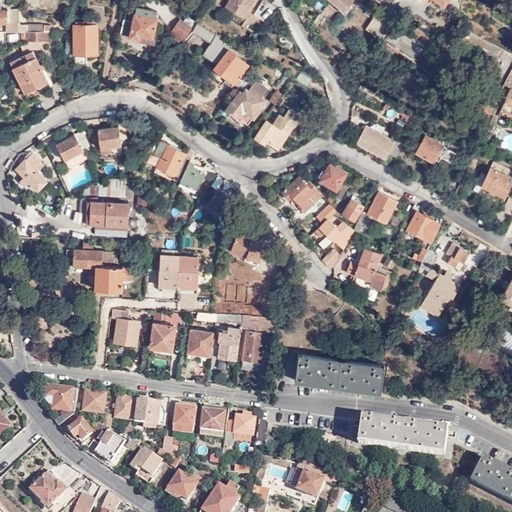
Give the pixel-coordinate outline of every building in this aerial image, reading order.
[(7,2),(6,0),(0,0),(0,21),(19,20),(19,7),(10,7),(10,6),(11,5),(11,1),(7,2)] [(254,1),(253,0),(230,0),(227,5),(244,16),(254,1)] [(268,0),(262,0),(253,14),(265,21),(276,5),(268,0)] [(332,0),(344,12),(356,0),(332,0)] [(131,37),(155,42),(160,16),(158,16),(159,10),(147,7),(147,4),(141,2),(140,6),(138,6),(136,13),(127,11),(122,34),(130,36),(131,37)] [(382,35),(389,21),(373,13),(367,28),(382,35)] [(195,28),(199,22),(189,16),(185,21),(195,28)] [(193,31),(195,28),(185,21),(182,19),(172,35),(184,44),(193,31)] [(217,64),(230,74),(226,78),(224,81),(231,87),(240,77),(242,79),(246,74),(244,73),(249,65),(230,49),(224,44),(226,40),(199,22),(195,28),(193,31),(211,43),(203,54),(217,64)] [(75,23),(75,53),(97,53),(97,23),(75,23)] [(51,42),(51,32),(27,32),(27,40),(44,40),(44,42),(51,42)] [(48,81),(32,51),(10,62),(25,92),(48,81)] [(226,78),(230,74),(217,64),(214,68),(226,78)] [(257,80),(248,90),(245,88),(241,92),(239,90),(223,110),(247,128),(254,117),(253,116),(266,100),(262,97),(268,89),(257,80)] [(275,104),(281,93),(277,90),(270,101),(275,104)] [(511,90),(510,90),(501,111),(511,115),(511,90)] [(265,118),(253,138),(265,145),(266,143),(268,140),(278,147),(291,126),(294,128),(300,116),(289,109),(283,117),(278,114),(272,123),(265,118)] [(119,124),(120,127),(99,130),(102,148),(122,145),(121,139),(128,137),(126,123),(119,124)] [(357,142),(386,159),(389,153),(390,151),(395,141),(397,138),(399,135),(394,132),(392,137),(393,138),(392,139),(390,138),(366,125),(357,142)] [(90,145),(82,131),(75,135),(75,134),(56,144),(65,161),(84,151),(86,155),(92,153),(90,145)] [(397,138),(395,141),(402,145),(407,138),(399,134),(399,135),(397,138)] [(416,152),(434,161),(438,153),(443,144),(444,144),(426,134),(416,152)] [(180,183),(190,161),(192,157),(184,154),(168,146),(169,145),(161,141),(156,150),(154,155),(152,154),(148,161),(158,166),(154,173),(170,180),(172,180),(180,183)] [(390,151),(389,153),(395,157),(402,145),(395,141),(390,151)] [(438,153),(451,160),(456,152),(443,144),(438,153)] [(184,154),(192,157),(194,153),(187,148),(184,154)] [(47,167),(33,153),(17,169),(23,175),(17,182),(24,189),(31,182),(39,191),(49,180),(41,172),(47,167)] [(212,183),(218,174),(210,167),(205,173),(202,170),(204,168),(194,164),(190,161),(180,183),(195,191),(204,177),(212,183)] [(482,186),(505,197),(511,182),(511,170),(493,162),(482,186)] [(321,180),(337,189),(347,173),(330,163),(321,180)] [(323,196),(310,182),(306,185),(299,176),(282,192),(289,200),(293,196),(300,205),(299,207),(304,212),(323,196)] [(132,195),(130,177),(104,179),(105,196),(132,195)] [(42,195),(49,201),(56,194),(50,187),(42,195)] [(220,187),(208,205),(226,217),(237,202),(232,199),(234,197),(220,187)] [(398,201),(380,192),(369,214),(387,223),(398,201)] [(137,203),(147,204),(147,196),(137,195),(137,203)] [(352,198),(343,211),(355,219),(364,205),(352,198)] [(80,224),(91,224),(92,202),(84,202),(80,202),(80,224)] [(92,202),(91,224),(116,226),(125,226),(128,226),(129,204),(92,202)] [(433,243),(440,225),(418,213),(409,229),(433,243)] [(343,250),(352,237),(356,229),(344,221),(337,228),(329,219),(315,232),(319,236),(326,231),(343,250)] [(267,243),(238,231),(230,250),(248,257),(247,261),(256,264),(261,251),(264,252),(267,243)] [(327,235),(318,241),(322,248),(332,242),(327,235)] [(115,252),(94,251),(95,241),(84,241),(83,251),(67,250),(66,266),(97,268),(96,289),(123,291),(123,280),(132,280),(133,269),(137,269),(138,259),(124,259),(124,267),(114,267),(115,252)] [(459,260),(464,263),(471,251),(453,241),(447,253),(451,255),(447,262),(455,267),(459,260)] [(375,270),(380,254),(365,247),(358,263),(351,260),(346,272),(370,281),(369,285),(380,290),(386,275),(375,270)] [(423,248),(418,261),(424,263),(429,251),(423,248)] [(334,250),(322,260),(326,265),(332,267),(340,256),(334,250)] [(424,263),(422,267),(428,270),(426,274),(435,279),(423,300),(441,311),(450,295),(453,297),(460,285),(451,279),(443,275),(439,273),(439,274),(430,268),(438,255),(429,250),(429,251),(424,263)] [(160,254),(159,286),(197,288),(198,256),(160,254)] [(396,263),(388,258),(383,265),(391,270),(396,263)] [(446,270),(443,275),(451,279),(454,274),(446,270)] [(511,309),(511,312),(511,278),(501,301),(511,306),(511,309)] [(441,311),(423,300),(420,304),(438,315),(441,311)] [(58,317),(73,318),(73,307),(59,306),(58,317)] [(127,312),(112,309),(111,317),(115,317),(112,342),(135,345),(139,320),(127,318),(127,312)] [(176,325),(178,312),(166,310),(164,321),(162,320),(163,311),(154,311),(148,346),(171,349),(176,325)] [(186,313),(178,312),(176,325),(185,326),(186,313)] [(215,319),(217,312),(207,312),(197,312),(197,319),(215,320),(215,319)] [(242,322),(243,315),(243,313),(217,312),(215,319),(220,320),(221,320),(242,322)] [(242,322),(241,327),(273,331),(275,317),(243,315),(242,322)] [(452,327),(446,324),(439,340),(445,343),(452,327)] [(213,339),(210,354),(223,356),(223,358),(234,359),(239,328),(228,326),(227,332),(219,331),(218,340),(213,339)] [(186,352),(188,352),(197,353),(198,353),(200,355),(204,356),(208,355),(209,355),(213,331),(190,328),(186,352)] [(242,359),(259,362),(263,332),(246,330),(242,359)] [(259,362),(268,363),(274,333),(263,332),(259,362)] [(295,380),(381,392),(385,367),(299,353),(295,380)] [(258,369),(259,362),(242,359),(241,367),(258,369)] [(54,420),(58,425),(75,412),(78,390),(43,385),(42,395),(48,404),(52,404),(52,409),(66,411),(54,420)] [(106,394),(86,391),(84,411),(104,414),(106,394)] [(115,418),(133,420),(135,400),(133,400),(131,398),(123,397),(122,398),(118,398),(115,418)] [(164,425),(166,413),(159,413),(160,404),(146,402),(144,399),(142,399),(140,399),(138,401),(136,421),(144,423),(157,424),(164,425)] [(172,431),(193,434),(196,409),(176,405),(172,431)] [(225,412),(202,410),(198,436),(210,438),(210,436),(221,437),(225,412)] [(0,436),(12,428),(0,411),(0,436)] [(227,434),(225,434),(224,443),(232,444),(234,433),(254,436),(256,418),(251,417),(251,413),(244,412),(243,414),(237,414),(236,421),(229,420),(227,434)] [(79,436),(82,441),(93,433),(91,431),(83,419),(80,421),(76,416),(66,424),(70,429),(68,430),(74,439),(79,436)] [(108,428),(111,429),(112,417),(106,416),(104,426),(108,428)] [(358,443),(445,456),(449,429),(362,417),(358,443)] [(256,443),(265,444),(267,430),(268,425),(265,421),(260,420),(256,443)] [(91,431),(93,433),(94,433),(97,435),(103,426),(95,423),(91,430),(91,431)] [(123,434),(132,438),(134,424),(130,424),(129,429),(125,429),(123,434)] [(95,442),(100,446),(96,453),(111,463),(125,442),(108,430),(105,435),(103,433),(95,442)] [(267,430),(265,444),(273,445),(274,432),(267,430)] [(93,441),(95,442),(103,433),(102,432),(100,436),(98,435),(93,441)] [(130,441),(137,446),(138,446),(141,441),(132,438),(123,434),(119,432),(119,434),(130,441)] [(163,449),(162,450),(172,454),(174,444),(172,444),(173,438),(165,436),(163,449)] [(127,446),(134,451),(137,446),(130,441),(127,446)] [(162,462),(144,449),(132,468),(139,473),(136,477),(147,484),(162,462)] [(170,464),(176,468),(182,457),(172,454),(162,450),(160,452),(172,460),(170,464)] [(252,453),(243,452),(242,462),(250,463),(252,453)] [(471,481),(511,501),(511,471),(483,458),(471,481)] [(334,483),(338,477),(338,475),(299,461),(290,485),(297,488),(296,489),(317,498),(318,496),(326,499),(327,494),(320,491),(324,480),(334,484),(334,483)] [(180,473),(179,472),(165,493),(177,501),(180,496),(188,501),(198,484),(199,485),(203,479),(195,474),(197,471),(185,464),(180,473)] [(249,473),(249,468),(233,465),(232,471),(249,473)] [(286,479),(287,467),(269,465),(268,478),(286,479)] [(31,490),(48,508),(66,491),(48,473),(31,490)] [(226,489),(218,484),(201,510),(203,511),(232,511),(241,499),(236,495),(240,489),(230,482),(226,489)] [(358,483),(355,490),(374,498),(377,491),(358,483)] [(264,511),(269,488),(249,484),(248,493),(252,494),(249,510),(256,511),(264,511)] [(109,491),(100,510),(103,511),(102,511),(118,511),(116,511),(120,499),(109,491)] [(432,511),(387,492),(381,504),(397,511),(432,511)] [(73,511),(90,511),(95,502),(81,495),(73,511)]
